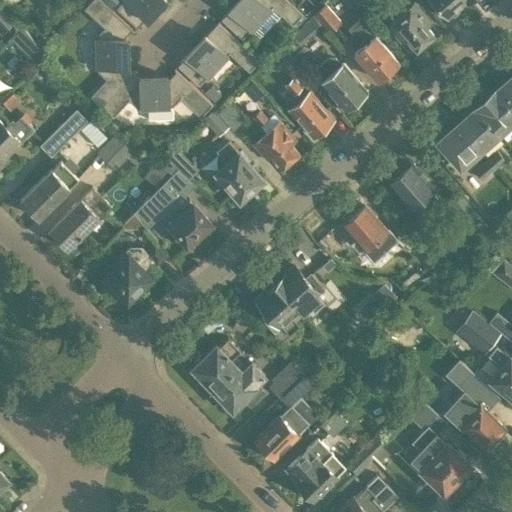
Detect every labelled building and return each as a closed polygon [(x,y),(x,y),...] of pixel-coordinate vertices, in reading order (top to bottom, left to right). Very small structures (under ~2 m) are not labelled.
[(90,94),(103,107),(134,73),(133,72),(135,70),(134,69),(132,71),(126,65),(125,37),(132,29),(101,0),(90,0),(83,7),(104,26),(96,34),(97,70),(105,78),(90,94)] [(120,0),(102,0),(112,9),(120,0)] [(156,0),(121,0),(115,7),(136,27),(147,16),(144,14),(156,0)] [(235,0),(228,8),(229,9),(220,18),(241,38),(258,20),(267,28),(280,14),(292,24),(302,13),(288,0),(235,0)] [(413,0),(412,1),(411,0),(394,0),(385,8),(385,11),(391,19),(385,24),(399,41),(405,36),(416,49),(434,33),(426,24),(431,20),(413,0)] [(466,2),(464,0),(432,0),(448,18),(466,2)] [(14,2),(7,7),(14,16),(20,11),(14,2)] [(325,2),(312,14),(328,31),(341,19),(325,2)] [(0,34),(1,35),(16,21),(3,6),(0,8),(0,34)] [(322,25),(312,15),(291,34),(301,45),(322,25)] [(389,67),(398,60),(374,32),(360,15),(347,27),(361,43),(352,51),(377,79),(379,76),(381,78),(391,69),(389,67)] [(204,34),(185,54),(186,55),(177,65),(198,85),(228,52),(249,71),(259,60),(218,21),(205,35),(204,34)] [(316,64),(315,70),(321,77),(319,79),(344,108),(347,106),(348,107),(358,98),(357,97),(366,89),(341,60),(339,61),(333,55),(327,54),(316,64)] [(167,77),(139,78),(134,73),(103,107),(112,116),(128,99),(136,107),(172,106),(179,98),(200,117),(212,104),(175,69),(167,77)] [(511,73),(511,72),(492,89),(511,112),(511,73)] [(293,77),(284,84),(293,95),(302,87),(293,77)] [(203,93),(214,102),(221,93),(211,84),(203,93)] [(312,136),(333,117),(308,88),(286,107),(312,136)] [(511,123),(511,112),(492,89),(472,105),(498,135),(511,123)] [(228,102),(217,112),(229,126),(230,125),(233,129),(244,119),(228,102)] [(498,135),(472,105),(454,121),(480,151),(498,135)] [(260,107),(252,115),(260,124),(268,118),(269,117),(260,107)] [(39,144),(51,155),(87,119),(76,108),(39,144)] [(229,126),(217,112),(213,108),(202,118),(218,136),(229,126)] [(11,117),(5,123),(0,118),(0,166),(10,157),(6,153),(33,127),(20,114),(14,120),(11,117)] [(80,129),(96,146),(107,136),(90,119),(80,129)] [(278,119),(252,141),(265,156),(269,153),(280,166),(298,150),(290,141),(294,137),(278,119)] [(460,168),(462,167),(480,151),(454,121),(434,139),(460,168)] [(226,138),(214,148),(223,158),(210,170),(237,200),(264,177),(238,146),(235,148),(226,138)] [(133,150),(126,143),(100,168),(107,175),(133,150)] [(186,157),(176,147),(159,164),(171,172),(186,157)] [(497,148),(485,157),(494,167),(505,157),(497,148)] [(485,157),(481,161),(474,168),(482,178),(494,167),(485,157)] [(432,187),(434,186),(410,158),(385,180),(410,208),(414,205),(420,213),(440,195),(432,187)] [(60,159),(52,166),(50,165),(18,196),(38,216),(70,185),(69,183),(77,176),(60,159)] [(179,190),(181,192),(192,183),(179,168),(168,178),(179,190)] [(182,205),(162,183),(132,210),(142,222),(145,226),(160,213),(165,219),(163,221),(185,246),(213,221),(191,197),(182,205)] [(84,240),(79,234),(99,215),(110,204),(91,185),(86,190),(80,196),(78,194),(46,225),(66,246),(67,245),(73,251),(84,240)] [(461,193),(448,204),(460,218),(473,207),(461,193)] [(384,231),(387,228),(363,200),(340,220),(364,249),(368,245),(376,254),(392,240),(384,231)] [(479,231),(486,225),(474,212),(467,218),(479,231)] [(343,261),(353,251),(331,228),(320,238),(343,261)] [(154,237),(142,249),(156,263),(168,251),(154,237)] [(125,300),(152,275),(128,250),(102,275),(125,300)] [(331,255),(322,262),(327,267),(335,260),(331,255)] [(511,264),(501,256),(490,270),(511,287),(511,264)] [(294,260),(273,278),(300,311),(308,305),(312,310),(323,301),(316,292),(323,286),(309,269),(304,273),(294,260)] [(421,278),(430,285),(435,279),(429,274),(421,278)] [(293,317),(300,311),(273,278),(251,296),(263,309),(258,313),(279,338),(298,322),(293,317)] [(382,282),(374,291),(386,302),(395,293),(382,282)] [(455,329),(484,352),(501,331),(472,308),(455,329)] [(207,315),(198,323),(203,327),(211,319),(207,315)] [(190,367),(209,386),(236,361),(230,356),(237,349),(226,337),(219,344),(217,341),(190,367)] [(489,351),(488,354),(501,365),(490,378),(511,396),(511,357),(509,355),(509,356),(495,345),(489,351)] [(268,385),(279,396),(304,372),(290,358),(270,378),(273,381),(268,385)] [(248,403),(263,389),(255,380),(262,374),(249,361),(242,368),(236,361),(209,386),(231,409),(243,398),(248,403)] [(463,389),(442,412),(459,428),(462,424),(471,432),(485,445),(488,441),(491,444),(497,437),(495,434),(503,425),(486,409),(499,396),(469,368),(456,383),(463,389)] [(304,372),(279,396),(288,406),(291,404),(300,396),(313,382),(304,372)] [(439,411),(427,398),(411,414),(423,426),(427,422),(439,411)] [(288,406),(280,414),(279,413),(253,438),(272,458),(309,422),(291,404),(288,406)] [(320,424),(332,436),(347,421),(335,409),(320,424)] [(420,446),(410,457),(421,467),(420,468),(443,490),(446,487),(450,488),(457,480),(456,477),(469,463),(427,422),(423,426),(412,438),(420,446)] [(383,441),(375,434),(345,463),(356,474),(373,458),(370,454),(383,441)] [(317,438),(285,468),(297,481),(296,482),(310,498),(337,473),(335,472),(343,465),(317,438)] [(385,481),(377,473),(365,485),(364,484),(350,497),(350,496),(332,511),(377,511),(395,496),(383,483),(385,481)]
